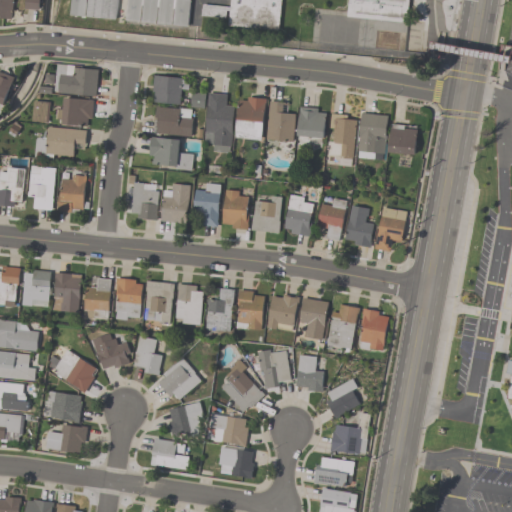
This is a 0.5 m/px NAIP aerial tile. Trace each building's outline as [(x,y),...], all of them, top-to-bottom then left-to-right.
[(0,0),(0,19),(14,19),(14,0),(0,0)] [(25,0),(25,10),(38,11),(38,0),(25,0)] [(190,0),(71,0),(70,17),(189,27),(190,0)] [(282,0),(279,30),(228,24),(230,0),(282,0)] [(96,98),(99,70),(56,65),(55,76),(46,76),(45,84),(52,85),(51,94),(96,98)] [(0,104),(3,106),(12,78),(0,73),(0,104)] [(181,105),(182,78),(154,78),(154,104),(181,105)] [(234,107),(226,106),(226,95),(208,94),(205,144),(213,144),(213,152),(231,153),(234,107)] [(57,124),(91,127),(93,102),(60,98),(57,124)] [(265,99),(239,98),(237,140),(263,141),(265,99)] [(33,124),(49,124),(49,102),(33,102),(33,124)] [(287,114),(287,103),(269,102),(266,142),(293,144),(295,115),(287,114)] [(192,137),(193,110),(155,108),(153,135),(192,137)] [(298,138),(324,139),(325,109),(299,109),(298,138)] [(388,117),(361,114),(357,152),(384,155),(388,117)] [(354,158),(355,116),(331,116),(330,158),(354,158)] [(388,154),(414,157),(417,128),(391,125),(388,154)] [(36,157),(73,159),(74,149),(85,150),(86,131),(47,128),(47,140),(36,139),(36,157)] [(148,160),(155,160),(154,168),(191,172),(193,154),(181,152),(182,141),(150,137),(148,160)] [(27,198),(34,199),(33,210),(52,211),(56,169),(30,166),(27,198)] [(0,206),(22,208),(24,169),(0,168),(0,206)] [(83,215),(87,176),(62,174),(58,213),(83,215)] [(157,220),(158,192),(150,192),(150,185),(132,184),(131,219),(157,220)] [(187,224),(189,186),(173,185),(173,194),(163,194),(162,222),(187,224)] [(222,228),(248,230),(250,193),(224,191),(222,228)] [(218,192),(194,192),(194,216),(202,216),(202,227),(218,227),(218,192)] [(279,234),(282,198),(264,196),(263,203),(254,203),(252,232),(279,234)] [(284,234),(309,237),(314,199),(288,196),(284,234)] [(339,241),(347,202),(324,197),(316,236),(339,241)] [(373,222),(365,220),(367,210),(351,207),(344,243),(369,248),(373,222)] [(407,213),(382,208),(375,249),(390,252),(392,242),(401,243),(407,213)] [(0,268),(0,305),(16,307),(19,270),(0,268)] [(21,307),(48,308),(50,272),(24,271),(21,307)] [(51,311),(77,314),(82,276),(56,273),(51,311)] [(82,318),(107,321),(112,280),(87,277),(82,318)] [(114,320),(139,322),(142,281),(117,279),(114,320)] [(143,321),(170,324),(174,284),(147,281),(143,321)] [(203,287),(177,285),(174,324),(200,326),(203,287)] [(233,290),(217,290),(217,299),(206,299),(205,331),(231,332),(233,290)] [(261,331),(264,293),(239,291),(236,329),(261,331)] [(298,298),(272,294),(266,329),(292,334),(298,298)] [(328,303),(302,299),(299,326),(306,327),(305,338),(322,341),(328,303)] [(351,350),(357,309),(333,305),(327,347),(351,350)] [(388,314),(363,310),(358,349),(383,352),(388,314)] [(0,350),(37,352),(38,333),(28,332),(28,323),(0,321),(0,350)] [(92,341),(104,372),(132,361),(124,341),(116,344),(111,333),(92,341)] [(154,354),(156,341),(139,338),(134,371),(158,375),(161,355),(154,354)] [(279,383),(291,381),(285,349),(258,354),(265,391),(280,388),(279,383)] [(52,374),(84,394),(98,371),(66,351),(52,374)] [(0,378),(33,382),(35,369),(27,368),(28,356),(0,353),(0,378)] [(322,358),(297,358),(297,391),(322,391),(322,358)] [(201,382),(183,359),(157,381),(175,404),(201,382)] [(219,387),(245,413),(266,393),(239,367),(219,387)] [(350,382),(323,395),(335,418),(362,405),(350,382)] [(0,410),(26,411),(27,385),(0,383),(0,410)] [(43,419),(79,424),(82,398),(47,393),(43,419)] [(203,431),(199,404),(168,409),(172,436),(203,431)] [(0,440),(7,441),(7,434),(21,434),(22,415),(0,414),(0,440)] [(209,442),(246,446),(248,420),(211,416),(209,442)] [(86,429),(61,426),(60,434),(48,432),(46,450),(83,455),(86,429)] [(332,454),(361,455),(362,428),(333,427),(332,454)] [(180,456),(179,441),(151,444),(153,469),(188,467),(187,456),(180,456)] [(251,478),(254,453),(221,449),(218,474),(251,478)] [(315,485),(351,488),(353,462),(317,459),(315,485)] [(353,511),(356,494),(322,490),(319,511),(353,511)] [(0,511),(17,511),(18,499),(0,498),(0,511)] [(51,511),(52,503),(27,500),(25,511),(51,511)]
